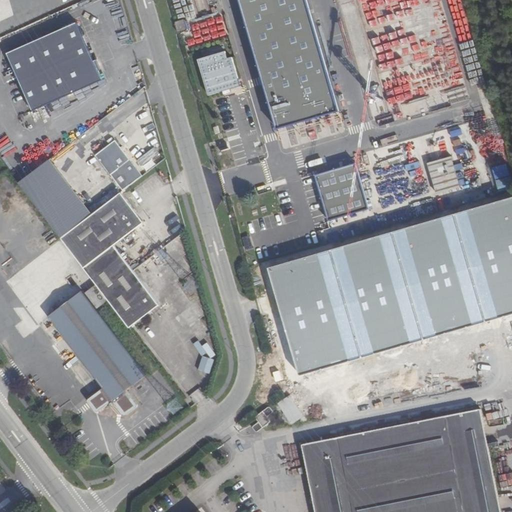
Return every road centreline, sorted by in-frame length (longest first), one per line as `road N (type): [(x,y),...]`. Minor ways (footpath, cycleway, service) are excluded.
road 1 (unclassified): [(143,0),(245,375),(228,409),(92,511)]
road 2 (unknown): [(236,322),(427,267)]
road 3 (unclassified): [(0,414),(76,511)]
